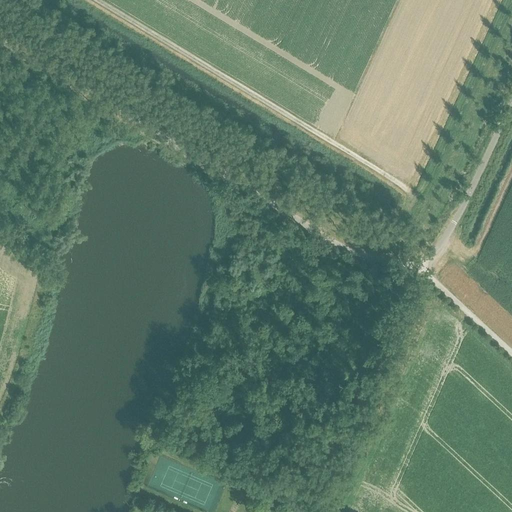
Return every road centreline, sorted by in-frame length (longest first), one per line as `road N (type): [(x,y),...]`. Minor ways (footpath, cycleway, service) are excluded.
road 1 (unclassified): [(419,270),(342,248),(0,40)]
road 2 (unclassified): [(96,0),(414,190),(408,202)]
road 3 (track): [(472,317),(388,315),(306,508)]
road 4 (track): [(505,0),(414,190)]
road 5 (unclassified): [(419,270),(454,223),(511,96)]
road 6 (unclassified): [(511,353),(419,270)]
